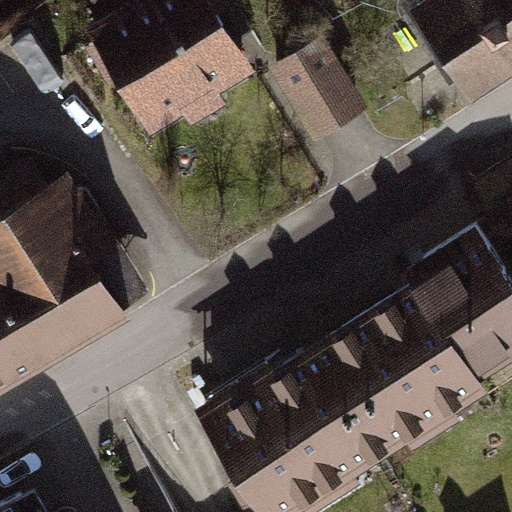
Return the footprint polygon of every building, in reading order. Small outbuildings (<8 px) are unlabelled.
[(210,0),(154,0),(100,32),(148,113),(244,56),(210,0)] [(511,0),(441,0),(423,12),(469,82),(511,54),(511,0)] [(294,90),(339,63),(323,38),(279,64),(294,90)] [(339,63),(294,90),(314,122),(358,95),(339,63)] [(0,375),(124,303),(75,225),(102,208),(89,186),(69,197),(63,206),(35,160),(0,180),(0,375)] [(418,280),(472,364),(511,338),(511,274),(479,223),(426,257),(434,270),(418,280)] [(418,280),(215,408),(255,470),(232,484),(249,511),(267,511),(479,377),(472,364),(418,280)]
